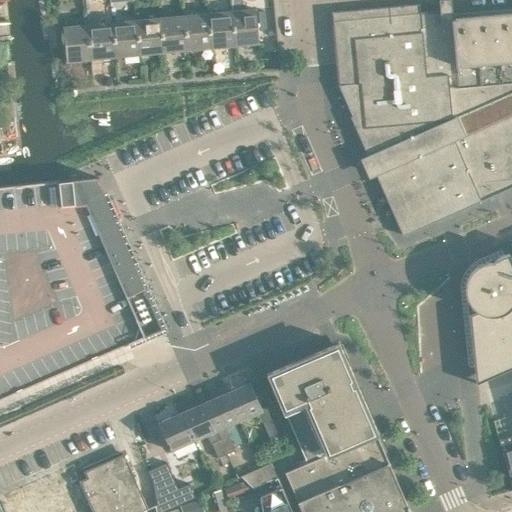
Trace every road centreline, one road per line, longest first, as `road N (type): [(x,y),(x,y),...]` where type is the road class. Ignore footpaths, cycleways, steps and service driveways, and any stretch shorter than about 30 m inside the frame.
road 1 (residential): [(0,448),(366,288)]
road 2 (residential): [(366,288),(357,234),(311,101),(300,0)]
road 3 (residential): [(459,511),(366,288)]
road 4 (unknown): [(0,226),(37,224),(55,235),(85,307),(54,342),(0,357)]
road 5 (residential): [(366,288),(511,221)]
